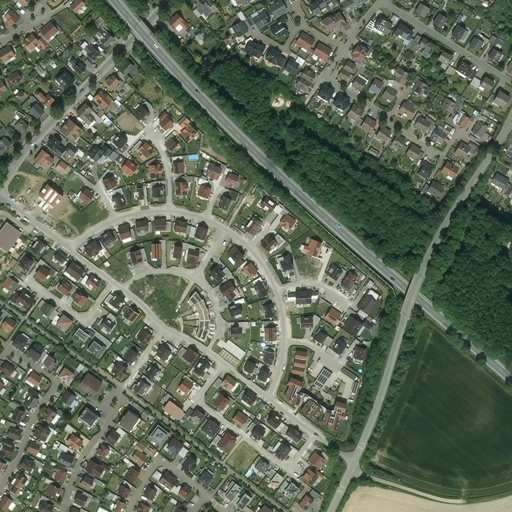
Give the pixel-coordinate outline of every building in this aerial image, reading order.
[(76,0),(75,1),(74,3),(70,7),(75,13),(79,10),(78,10),(82,7),(85,4),(81,0),(76,0)] [(204,1),(203,0),(192,0),(198,7),(196,9),(201,15),(204,12),(207,16),(213,12),(210,7),(204,1)] [(283,3),(281,0),(280,0),(275,3),(280,13),(286,10),(283,3)] [(324,0),(316,0),(322,12),(329,8),(324,0)] [(333,0),(324,0),(329,8),(335,4),(333,0)] [(352,0),(340,0),(340,1),(341,3),(346,13),(357,6),(352,0)] [(315,1),(309,4),(315,16),(322,12),(315,1)] [(275,3),(269,7),(275,16),(280,13),(275,3)] [(218,10),(213,4),(210,7),(213,12),(214,13),(218,10)] [(428,8),(421,4),(415,12),(422,17),(428,8)] [(201,15),(196,9),(193,12),(198,18),(201,15)] [(12,11),(6,16),(5,17),(8,20),(9,21),(7,22),(11,26),(15,22),(15,23),(19,19),(12,11)] [(270,21),(264,12),(259,15),(264,25),(270,21)] [(177,13),(169,21),(174,27),(179,23),(183,20),(177,13)] [(339,13),(331,17),(330,16),(322,21),(328,31),(336,26),(337,28),(345,23),(339,13)] [(439,14),(433,23),(440,27),(444,21),(445,22),(447,18),(439,14)] [(253,19),(252,19),(255,24),(258,28),(264,25),(259,15),(253,19)] [(393,21),(391,24),(394,26),(399,18),(393,15),(390,19),(393,21)] [(280,23),(281,25),(287,21),(284,16),(276,21),(278,24),(280,23)] [(105,25),(98,17),(94,23),(99,29),(99,28),(100,29),(105,25)] [(375,24),(374,27),(380,31),(386,21),(380,17),(375,24)] [(392,25),(386,21),(380,31),(386,34),(392,25)] [(58,30),(50,22),(45,27),(52,35),(58,30)] [(248,31),(242,22),(232,27),(238,37),(248,31)] [(348,22),(343,25),(346,31),(351,28),(349,23),(348,22)] [(278,24),(270,29),(275,35),(276,34),(278,37),(287,32),(285,27),(283,28),(281,25),(280,23),(278,24)] [(400,24),(392,37),(395,39),(399,34),(398,33),(403,26),(400,24)] [(465,30),(458,25),(457,28),(456,28),(452,35),(459,39),(465,30)] [(190,35),(196,30),(192,26),(186,31),(190,35)] [(403,26),(398,33),(399,34),(402,36),(401,38),(404,40),(406,38),(408,40),(409,37),(412,33),(406,29),(406,28),(403,26)] [(52,35),(45,27),(40,32),(47,40),(52,35)] [(107,33),(106,35),(100,29),(96,33),(102,39),(100,40),(107,47),(114,39),(107,33)] [(195,36),(199,41),(206,35),(202,30),(195,36)] [(88,33),(84,38),(89,43),(93,39),(88,33)] [(314,40),(302,33),(296,43),(308,50),(314,40)] [(38,41),(32,35),(29,37),(26,39),(26,40),(23,43),(26,46),(27,46),(31,50),(33,47),(34,48),(37,45),(36,45),(38,43),(39,42),(38,41)] [(489,40),(483,36),(481,40),(483,41),(482,42),(486,45),(489,40)] [(478,39),(475,37),(472,42),(473,42),(470,46),(477,51),(482,42),(483,41),(481,40),(479,39),(478,39)] [(47,44),(41,38),(38,41),(39,42),(38,43),(43,48),(47,44)] [(423,38),(418,46),(424,49),(423,50),(427,52),(429,49),(432,44),(423,38)] [(93,47),(92,49),(85,41),(80,46),(88,53),(86,54),(93,61),(100,54),(93,47)] [(253,44),(250,41),(248,44),(247,43),(243,45),(241,49),(245,51),(245,50),(248,51),(248,53),(251,55),(252,54),(257,45),(255,43),(253,44)] [(331,50),(319,43),(313,53),(325,60),(331,50)] [(264,48),(258,44),(257,45),(252,54),(258,57),(259,57),(260,55),(264,48)] [(366,49),(359,44),(357,47),(355,50),(365,56),(368,51),(368,50),(366,49)] [(10,48),(9,46),(8,46),(3,49),(9,59),(14,55),(11,50),(10,48)] [(9,59),(3,49),(0,51),(0,56),(0,57),(3,62),(9,59)] [(271,49),(265,58),(269,60),(268,61),(272,63),(272,62),(275,64),(276,64),(280,56),(281,55),(278,53),(278,52),(275,50),(275,51),(271,49)] [(427,52),(423,50),(424,49),(421,53),(427,57),(431,51),(429,49),(427,52)] [(501,54),(494,49),(488,58),(495,62),(501,54)] [(365,56),(355,50),(353,53),(352,56),(354,57),(362,62),(365,56)] [(449,55),(442,51),(438,59),(447,65),(449,62),(452,57),(449,55)] [(286,60),(280,56),(276,64),(281,67),(286,60)] [(42,64),(45,68),(53,62),(50,58),(42,64)] [(289,58),(283,68),(287,70),(290,72),(293,74),(294,73),(298,66),(299,64),(296,62),(293,60),(289,58)] [(127,61),(120,68),(126,74),(133,67),(127,61)] [(354,65),(348,61),(344,67),(343,69),(350,73),(349,72),(351,70),(352,71),(355,67),(355,66),(354,65)] [(74,67),(73,68),(80,75),(85,69),(79,62),(78,64),(74,67)] [(461,62),(457,69),(466,75),(466,74),(468,71),(470,68),(461,62)] [(34,68),(41,75),(45,71),(38,64),(34,68)] [(358,69),(356,73),(359,75),(360,74),(364,67),(361,65),(360,65),(358,69)] [(312,72),(306,68),(305,70),(303,70),(302,72),(302,74),(301,77),(310,83),(311,83),(315,76),(311,74),(312,72)] [(408,74),(398,68),(393,69),(393,70),(394,69),(395,73),(394,73),(394,74),(395,74),(395,76),(396,76),(396,77),(395,80),(401,84),(402,83),(403,84),(407,78),(406,78),(408,74)] [(341,72),(338,76),(345,81),(350,73),(343,69),(341,72)] [(473,71),(471,73),(468,71),(466,74),(468,75),(467,76),(473,79),(474,77),(476,73),(473,71)] [(14,74),(5,80),(8,87),(15,83),(16,84),(20,81),(20,80),(21,80),(17,72),(14,74)] [(74,81),(64,72),(57,79),(66,89),(74,81)] [(38,75),(34,80),(41,86),(45,82),(38,75)] [(120,82),(113,76),(106,83),(115,92),(119,87),(117,85),(120,82)] [(310,83),(301,77),(300,79),(298,79),(297,80),(299,87),(300,87),(305,90),(305,91),(310,83)] [(357,77),(352,85),(360,90),(364,83),(362,82),(363,80),(357,77)] [(487,79),(485,77),(480,85),(489,90),(494,83),(490,80),(487,78),(487,79)] [(381,83),(375,80),(370,87),(374,89),(373,91),(377,93),(382,86),(383,84),(381,83)] [(401,84),(395,80),(394,82),(395,82),(393,85),(399,88),(401,84)] [(419,81),(418,81),(417,83),(413,90),(414,91),(414,94),(416,95),(419,94),(421,95),(423,92),(427,95),(430,89),(426,86),(427,86),(419,81)] [(326,86),(324,85),(320,92),(317,97),(327,102),(327,103),(330,98),(334,91),(332,90),(332,89),(326,86)] [(305,90),(300,87),(297,93),(302,96),(305,90)] [(391,89),(388,87),(382,96),(386,99),(388,98),(391,100),(390,101),(391,101),(397,92),(391,89)] [(23,102),(29,95),(24,91),(18,97),(23,102)] [(106,107),(111,101),(108,98),(109,97),(105,93),(104,94),(101,91),(93,99),(99,105),(101,104),(105,108),(106,107)] [(509,98),(499,91),(494,100),(498,102),(497,104),(503,107),(509,98)] [(45,98),(40,93),(37,96),(42,101),(45,98)] [(341,95),(339,94),(335,101),(332,106),(333,106),(342,112),(345,107),(349,100),(347,99),(342,95),(341,95)] [(42,101),(48,107),(54,100),(48,95),(45,98),(42,101)] [(29,100),(35,105),(36,104),(37,105),(39,103),(33,96),(29,100)] [(109,109),(113,112),(119,107),(109,97),(108,98),(111,101),(106,107),(109,110),(109,109)] [(454,103),(446,99),(443,103),(445,105),(443,108),(451,112),(453,108),(452,108),(454,105),(455,104),(454,103)] [(463,103),(457,100),(454,103),(455,104),(454,105),(459,109),(463,103)] [(143,103),(141,105),(149,113),(153,110),(152,106),(148,102),(145,105),(143,103)] [(406,104),(404,103),(399,110),(403,113),(402,114),(406,116),(407,115),(410,117),(414,110),(411,108),(411,107),(406,104)] [(37,105),(36,104),(35,105),(30,110),(31,111),(30,112),(34,115),(38,118),(44,112),(37,105)] [(92,109),(86,104),(77,113),(83,119),(88,114),(92,109)] [(134,112),(143,121),(150,114),(149,113),(141,105),(134,112)] [(363,111),(354,105),(347,115),(356,120),(357,121),(363,111)] [(158,118),(162,121),(166,117),(168,115),(165,112),(158,118)] [(462,116),(463,115),(460,112),(458,115),(456,114),(453,119),(453,124),(456,125),(457,124),(455,123),(460,115),(461,116),(462,116)] [(88,114),(83,119),(89,124),(94,119),(88,114)] [(461,116),(460,115),(455,123),(457,124),(463,128),(469,118),(463,115),(462,116),(461,116)] [(187,122),(188,124),(190,121),(185,116),(178,122),(182,127),(187,122)] [(419,129),(425,120),(419,116),(416,121),(413,126),(415,128),(417,127),(419,129)] [(159,124),(166,130),(173,123),(166,117),(162,121),(159,124)] [(376,123),(367,117),(362,125),(365,126),(364,129),(370,132),(376,123)] [(359,118),(357,121),(356,120),(353,124),(358,127),(362,120),(359,118)] [(15,119),(9,125),(12,129),(15,126),(18,123),(15,119)] [(22,121),(20,120),(18,123),(15,126),(22,133),(28,127),(22,121)] [(82,130),(69,120),(66,124),(64,126),(61,131),(70,138),(73,141),(73,140),(82,130)] [(430,123),(425,120),(419,129),(422,130),(422,132),(424,133),(427,128),(430,123)] [(488,126),(478,121),(475,126),(485,132),(488,126)] [(189,141),(197,133),(188,124),(187,122),(182,127),(185,129),(181,134),(189,141)] [(485,132),(475,126),(471,132),(481,138),(485,132)] [(390,131),(382,127),(376,136),(379,137),(379,139),(382,140),(384,140),(385,141),(388,137),(387,137),(390,131)] [(441,131),(436,128),(430,137),(436,140),(441,131)] [(370,132),(369,132),(367,136),(371,139),(376,131),(372,129),(370,132)] [(447,134),(441,131),(436,140),(441,144),(447,134)] [(120,134),(118,137),(117,136),(115,139),(115,140),(113,142),(119,148),(120,149),(125,144),(127,141),(125,139),(123,136),(122,137),(120,134)] [(165,140),(167,143),(171,139),(173,136),(171,134),(165,140)] [(399,148),(402,144),(405,140),(397,136),(392,143),(395,144),(395,146),(399,148)] [(4,137),(0,140),(0,153),(1,154),(5,150),(8,146),(11,144),(4,137)] [(61,142),(54,137),(47,145),(54,150),(59,145),(61,142)] [(175,149),(175,148),(178,145),(171,139),(167,143),(165,145),(172,152),(175,149)] [(138,151),(139,150),(144,145),(140,141),(133,147),(138,151)] [(144,145),(139,150),(147,158),(153,151),(150,148),(151,147),(149,145),(148,146),(146,143),(144,145)] [(390,148),(397,152),(399,148),(395,146),(395,144),(392,143),(390,146),(390,148)] [(467,146),(461,143),(457,150),(461,152),(460,154),(464,157),(468,151),(470,148),(467,146)] [(476,147),(469,143),(467,146),(470,148),(468,151),(472,153),(476,147)] [(77,150),(70,144),(65,150),(73,156),(77,150)] [(128,148),(125,144),(120,149),(119,148),(117,150),(122,154),(128,148)] [(407,147),(402,144),(399,148),(397,152),(402,155),(407,147)] [(59,145),(54,150),(60,155),(65,150),(59,145)] [(415,147),(412,145),(411,145),(406,154),(410,156),(411,155),(416,158),(420,151),(420,150),(417,149),(417,148),(416,147),(415,147)] [(101,150),(95,146),(89,155),(96,161),(99,157),(100,158),(102,155),(101,155),(102,153),(103,152),(101,150)] [(104,146),(101,150),(103,152),(102,153),(107,156),(111,151),(104,146)] [(378,152),(370,148),(368,152),(375,156),(378,152)] [(38,156),(34,160),(42,166),(46,161),(49,157),(48,157),(45,154),(42,151),(38,156)] [(420,151),(416,158),(415,159),(419,161),(423,154),(420,151)] [(121,164),(124,159),(125,159),(119,154),(115,160),(121,164)] [(49,157),(46,161),(51,164),(55,159),(50,155),(48,157),(49,157)] [(149,166),(156,165),(155,158),(147,162),(148,167),(150,166),(149,166)] [(121,164),(124,166),(122,168),(130,175),(137,167),(128,161),(127,161),(124,159),(121,164)] [(78,160),(75,164),(80,168),(84,163),(78,160)] [(68,166),(61,161),(56,168),(63,173),(68,166)] [(182,162),(173,163),(175,173),(183,172),(182,162)] [(453,165),(448,162),(446,166),(445,165),(442,171),(453,177),(457,171),(458,168),(453,165)] [(463,167),(455,162),(453,165),(458,168),(457,171),(459,173),(463,167)] [(211,164),(208,171),(207,170),(206,174),(207,174),(206,175),(211,177),(210,178),(214,179),(214,178),(217,179),(220,173),(222,168),(220,168),(211,164)] [(432,169),(424,164),(422,167),(423,170),(420,175),(426,178),(432,169)] [(160,169),(159,165),(156,165),(149,166),(150,166),(151,178),(161,176),(160,172),(161,172),(161,168),(160,169)] [(83,176),(88,170),(83,166),(78,172),(83,176)] [(229,173),(226,182),(235,186),(239,177),(229,173)] [(509,181),(497,174),(492,181),(496,183),(495,184),(504,189),(508,183),(509,181)] [(107,190),(116,186),(112,177),(103,181),(107,190)] [(444,188),(433,181),(431,184),(430,186),(427,191),(428,191),(438,197),(444,188)] [(182,183),(175,183),(175,191),(176,191),(176,194),(187,194),(187,190),(187,186),(186,186),(186,182),(182,183)] [(63,196),(47,184),(39,195),(55,207),(63,196)] [(430,186),(426,184),(421,192),(426,194),(428,191),(427,191),(430,186)] [(206,187),(201,185),(198,195),(207,198),(211,189),(206,187)] [(153,197),(162,197),(162,194),(162,190),(162,187),(160,187),(152,187),(152,188),(153,197)] [(113,191),(116,197),(121,195),(124,194),(121,188),(113,191)] [(88,203),(94,195),(86,189),(80,197),(88,203)] [(230,190),(227,198),(231,200),(235,202),(239,194),(230,190)] [(126,204),(121,195),(116,197),(112,199),(116,208),(126,204)] [(227,198),(223,196),(222,200),(221,199),(221,200),(222,200),(221,202),(220,202),(218,207),(227,210),(231,200),(227,198)] [(272,210),(276,205),(266,198),(261,205),(264,208),(263,208),(267,211),(267,210),(270,213),(272,210)] [(276,205),(272,210),(279,215),(279,214),(283,209),(284,207),(279,204),(278,206),(276,205)] [(283,209),(279,214),(284,217),(286,215),(288,212),(283,209)] [(253,217),(260,222),(262,219),(255,214),(253,217)] [(295,222),(286,215),(284,217),(280,223),(283,225),(283,226),(286,228),(286,227),(289,230),(295,222)] [(253,217),(249,223),(257,229),(262,223),(260,222),(253,217)] [(155,220),(155,230),(165,230),(166,230),(165,222),(165,220),(155,220)] [(144,231),(148,231),(147,223),(146,221),(136,223),(137,232),(141,232),(144,232),(144,231)] [(187,223),(177,221),(175,230),(177,230),(177,231),(181,232),(181,231),(185,232),(187,225),(187,223)] [(0,246),(1,247),(7,252),(21,233),(7,222),(0,231),(0,246)] [(249,223),(244,229),(253,235),(257,229),(249,223)] [(129,230),(127,225),(118,228),(122,239),(131,236),(129,230)] [(207,230),(199,226),(198,229),(195,236),(195,237),(204,240),(207,230)] [(195,237),(195,236),(198,229),(192,227),(190,235),(189,235),(195,237)] [(107,246),(115,240),(111,234),(109,232),(101,238),(107,246)] [(278,234),(272,239),(277,244),(279,245),(284,240),(278,234)] [(275,246),(277,244),(272,239),(269,236),(261,244),(269,252),(272,249),(273,250),(276,246),(275,246)] [(44,248),(46,245),(38,239),(31,249),(39,255),(44,248)] [(316,257),(321,243),(311,240),(309,248),(305,247),(303,253),(307,254),(316,257)] [(101,249),(97,243),(95,241),(92,244),(91,243),(88,246),(88,247),(85,249),(90,257),(94,255),(95,256),(99,253),(98,252),(101,249)] [(99,241),(97,243),(101,249),(102,250),(105,248),(99,241)] [(161,249),(161,244),(159,244),(152,244),(152,258),(161,258),(161,249)] [(182,250),(182,247),(174,246),(173,257),(181,258),(182,250)] [(238,249),(238,250),(235,247),(227,253),(236,263),(241,259),(244,256),(238,249)] [(195,251),(189,249),(189,250),(187,258),(188,258),(187,262),(196,264),(197,260),(197,261),(199,252),(195,251)] [(59,250),(54,257),(62,264),(65,260),(68,257),(59,250)] [(140,250),(130,253),(132,263),(143,261),(142,258),(140,250)] [(290,259),(288,254),(283,256),(283,257),(284,261),(281,262),(283,269),(284,271),(287,270),(293,268),(290,259)] [(27,270),(33,262),(26,257),(20,265),(27,270)] [(8,265),(12,267),(16,261),(13,258),(8,265)] [(35,266),(39,269),(42,266),(45,262),(41,259),(35,266)] [(241,259),(236,263),(234,264),(237,268),(244,263),(241,259)] [(302,272),(313,276),(318,263),(307,259),(302,272)] [(85,270),(73,261),(65,271),(77,280),(85,270)] [(250,263),(243,268),(250,277),(257,272),(250,263)] [(124,278),(107,265),(103,270),(120,283),(124,278)] [(341,270),(333,265),(326,274),(328,274),(326,277),(333,282),(335,279),(336,280),(338,277),(342,271),(341,270)] [(49,272),(42,266),(39,269),(36,274),(43,280),(49,272)] [(222,271),(217,266),(210,272),(212,275),(212,276),(214,278),(215,278),(217,281),(224,275),(225,275),(222,271)] [(225,275),(224,275),(226,278),(231,274),(226,267),(222,271),(225,275)] [(353,284),(358,277),(349,271),(340,284),(343,286),(342,287),(348,291),(353,284)] [(9,278),(15,282),(15,281),(14,280),(16,277),(9,272),(6,276),(9,278)] [(86,283),(90,278),(86,275),(83,279),(81,282),(85,285),(86,283)] [(100,282),(92,276),(90,278),(86,283),(95,290),(100,282)] [(253,282),(255,286),(262,283),(265,290),(266,289),(260,277),(253,282)] [(15,282),(9,278),(3,285),(12,291),(17,284),(15,282)] [(160,280),(154,280),(155,289),(163,288),(163,279),(163,278),(160,279),(160,280)] [(150,281),(145,283),(148,291),(155,289),(154,280),(153,279),(150,280),(150,281)] [(169,280),(163,279),(163,288),(171,289),(173,280),(173,279),(169,279),(169,280)] [(179,282),(173,280),(171,289),(179,291),(182,282),(179,281),(179,282)] [(365,286),(369,289),(370,289),(374,284),(370,280),(365,286)] [(71,286),(64,281),(58,288),(66,295),(68,292),(72,287),(71,286)] [(136,287),(141,295),(148,291),(145,283),(144,282),(141,284),(141,285),(136,287)] [(235,289),(231,282),(230,282),(229,282),(225,284),(225,285),(219,288),(223,295),(223,296),(226,301),(235,296),(239,294),(236,288),(235,289)] [(72,287),(68,292),(72,294),(75,289),(77,287),(72,283),(71,286),(72,287)] [(255,286),(254,286),(256,290),(255,291),(257,294),(259,298),(267,294),(265,290),(262,283),(255,286)] [(356,286),(353,284),(348,291),(351,293),(356,286)] [(70,296),(73,299),(79,292),(75,289),(72,294),(70,296)] [(369,289),(357,307),(360,309),(367,314),(370,315),(380,300),(378,299),(380,296),(370,289),(369,289)] [(20,295),(16,301),(17,301),(27,309),(34,299),(23,291),(20,295)] [(198,295),(196,291),(189,299),(195,305),(202,300),(198,295)] [(16,301),(20,295),(16,292),(10,299),(15,303),(17,301),(16,301)] [(88,299),(79,292),(73,299),(82,306),(88,299)] [(303,292),(303,304),(311,303),(311,299),(311,292),(303,292)] [(110,303),(114,297),(110,294),(105,301),(109,304),(110,303)] [(118,309),(124,300),(116,294),(114,297),(110,303),(118,309)] [(263,306),(269,304),(268,298),(259,301),(261,307),(263,306)] [(204,304),(205,303),(203,299),(202,300),(195,305),(198,312),(207,309),(204,304)] [(49,317),(54,309),(55,308),(50,304),(49,305),(46,303),(42,308),(40,310),(49,317)] [(231,316),(242,313),(239,304),(235,305),(228,308),(231,316)] [(265,314),(266,318),(274,316),(273,312),(274,312),(273,308),(272,308),(271,304),(269,304),(263,306),(264,310),(263,310),(264,314),(265,314)] [(126,314),(130,308),(126,305),(121,311),(126,314)] [(139,314),(130,308),(126,314),(124,316),(132,323),(139,314)] [(335,324),(341,315),(331,308),(325,317),(335,324)] [(55,310),(54,309),(49,317),(53,320),(57,315),(59,313),(55,310)] [(208,313),(207,309),(198,312),(199,320),(209,320),(208,313)] [(367,314),(360,309),(357,313),(364,318),(367,314)] [(110,313),(106,318),(113,323),(116,318),(110,313)] [(73,321),(63,314),(61,318),(57,323),(66,330),(73,321)] [(61,318),(57,315),(53,320),(52,323),(55,325),(57,323),(61,318)] [(362,324),(350,316),(344,326),(357,334),(363,325),(362,324)] [(7,317),(6,319),(2,325),(10,331),(16,323),(9,318),(7,317)] [(113,323),(106,318),(103,322),(101,320),(98,324),(109,332),(111,329),(112,330),(116,325),(113,323)] [(301,328),(312,327),(311,319),(308,319),(308,318),(304,318),(305,319),(301,320),(301,328)] [(363,325),(369,330),(373,324),(365,319),(362,324),(363,325)] [(209,324),(210,320),(209,320),(199,320),(199,328),(208,330),(209,324)] [(144,330),(150,334),(153,331),(146,326),(143,329),(144,330)] [(80,338),(84,341),(89,335),(83,331),(79,328),(72,337),(77,341),(80,338)] [(196,336),(204,340),(207,334),(209,331),(208,330),(199,328),(196,336)] [(231,328),(232,338),(241,337),(241,328),(237,328),(234,328),(231,328)] [(265,329),(265,333),(265,336),(265,340),(275,340),(275,336),(276,336),(276,332),(275,332),(275,328),(273,328),(265,328),(265,329)] [(83,331),(89,335),(92,338),(95,334),(89,330),(89,331),(87,329),(85,331),(84,330),(83,331)] [(146,344),(152,336),(150,334),(144,330),(138,338),(146,344)] [(322,342),(327,335),(320,331),(315,339),(322,343),(322,342)] [(21,337),(18,335),(13,343),(15,345),(15,346),(18,348),(18,347),(21,349),(24,345),(27,341),(26,341),(24,339),(25,339),(21,336),(21,337)] [(333,339),(327,335),(322,342),(328,347),(333,339)] [(29,337),(26,341),(27,341),(24,345),(28,348),(33,341),(29,337)] [(106,348),(95,340),(88,349),(99,357),(106,348)] [(332,350),(340,355),(340,354),(345,347),(347,345),(339,340),(332,350)] [(131,348),(137,352),(140,348),(132,343),(129,347),(130,348),(131,348)] [(168,343),(164,347),(171,352),(174,348),(168,343)] [(32,349),(31,348),(28,353),(37,360),(38,358),(41,355),(40,355),(43,351),(43,350),(40,349),(41,347),(38,345),(37,346),(35,345),(32,349)] [(165,360),(171,352),(164,347),(163,346),(156,354),(165,360)] [(353,357),(363,360),(366,349),(356,346),(355,350),(353,350),(352,357),(353,357)] [(183,357),(188,351),(182,347),(177,354),(182,358),(184,357),(183,357)] [(124,357),(131,363),(138,354),(137,352),(131,348),(130,348),(124,357)] [(184,357),(191,363),(198,354),(190,348),(188,351),(183,357),(184,357)] [(292,373),(303,375),(307,352),(296,350),(292,373)] [(46,353),(43,351),(40,355),(41,355),(38,358),(41,361),(46,354),(46,353)] [(265,351),(263,361),(272,365),(273,361),(274,356),(273,356),(274,352),(265,351)] [(46,354),(41,361),(44,364),(49,356),(46,354)] [(49,356),(44,364),(48,367),(47,368),(51,371),(56,363),(52,361),(54,359),(49,356)] [(119,362),(122,365),(125,362),(118,356),(116,359),(119,361),(119,362)] [(194,370),(202,376),(205,372),(206,372),(208,369),(210,366),(212,364),(203,357),(202,360),(200,363),(200,362),(197,366),(194,370)] [(231,363),(236,366),(239,362),(235,358),(231,363)] [(152,365),(158,370),(161,366),(154,361),(152,365)] [(256,365),(248,361),(244,370),(248,372),(248,373),(251,375),(252,373),(255,367),(256,365)] [(112,371),(120,377),(127,369),(122,365),(119,362),(112,371)] [(14,369),(6,363),(1,370),(5,373),(7,375),(8,375),(9,376),(14,369)] [(158,370),(152,365),(145,372),(153,379),(157,375),(158,376),(161,372),(158,370)] [(25,372),(17,366),(15,370),(23,375),(25,372)] [(73,374),(65,368),(63,370),(62,371),(61,373),(60,375),(59,377),(67,382),(70,378),(73,374)] [(321,389),(332,374),(324,368),(313,384),(321,389)] [(357,377),(344,368),(341,372),(354,381),(357,377)] [(270,373),(262,369),(257,378),(262,380),(262,382),(265,383),(266,381),(268,382),(270,378),(268,377),(270,373)] [(75,370),(73,374),(70,378),(74,380),(80,373),(75,370)] [(41,379),(32,372),(29,376),(27,379),(37,386),(41,379)] [(210,376),(206,372),(205,372),(202,376),(202,377),(206,380),(210,376)] [(95,378),(87,373),(83,379),(79,384),(87,389),(95,378)] [(140,379),(147,384),(150,380),(143,375),(140,379)] [(1,376),(0,377),(0,381),(4,384),(5,386),(8,381),(1,376)] [(236,382),(228,376),(223,382),(222,383),(225,385),(224,386),(227,388),(228,388),(231,390),(236,382)] [(298,405),(302,395),(296,392),(298,388),(300,390),(303,382),(290,377),(287,384),(289,385),(284,397),(292,400),(291,402),(298,405)] [(102,383),(95,378),(87,389),(94,394),(98,389),(102,383)] [(218,389),(222,383),(223,382),(218,378),(213,385),(218,389)] [(140,379),(136,385),(135,384),(130,390),(136,394),(138,391),(142,394),(144,391),(146,392),(150,386),(147,384),(140,379)] [(190,383),(185,380),(180,387),(187,393),(192,385),(190,383)] [(28,393),(30,395),(30,394),(35,398),(38,394),(31,389),(28,393)] [(71,389),(69,392),(75,397),(76,398),(79,394),(71,389)] [(242,398),(247,393),(243,390),(238,397),(242,400),(243,399),(242,398)] [(69,392),(67,391),(62,399),(70,405),(75,397),(69,392)] [(256,398),(248,391),(247,393),(242,398),(243,399),(251,405),(256,398)] [(35,398),(30,394),(30,395),(25,402),(32,407),(38,400),(35,398)] [(163,399),(168,403),(169,401),(170,401),(172,397),(168,394),(163,399)] [(227,399),(220,394),(213,403),(222,410),(227,403),(229,401),(227,399)] [(313,401),(309,399),(301,410),(307,415),(309,413),(315,418),(322,408),(319,406),(318,407),(312,402),(313,401)] [(164,409),(171,414),(177,406),(170,401),(169,401),(168,403),(164,409)] [(329,428),(337,430),(340,419),(344,420),(346,412),(344,412),(347,404),(336,401),(334,409),(336,409),(334,416),(328,415),(329,413),(325,412),(322,423),(329,426),(329,428)] [(177,406),(171,414),(177,419),(182,411),(183,411),(177,406)] [(93,412),(86,407),(78,418),(92,429),(101,418),(93,412)] [(19,410),(16,408),(16,409),(12,418),(19,422),(24,412),(19,410)] [(55,413),(48,408),(46,411),(46,410),(43,413),(44,414),(42,417),(50,423),(56,414),(55,413)] [(56,414),(62,418),(65,415),(58,409),(55,413),(56,414)] [(189,416),(191,417),(195,413),(189,409),(186,414),(184,416),(187,418),(189,416)] [(132,412),(128,410),(118,423),(123,427),(131,433),(141,419),(138,417),(138,416),(133,412),(132,412)] [(195,413),(191,417),(199,423),(204,416),(202,414),(202,413),(200,411),(199,412),(197,410),(195,413)] [(149,414),(145,411),(141,415),(146,419),(149,414)] [(186,414),(182,411),(177,419),(180,421),(184,416),(186,414)] [(239,411),(233,419),(241,426),(248,418),(239,411)] [(281,420),(273,414),(268,422),(275,427),(280,421),(281,420)] [(203,428),(206,424),(206,425),(209,421),(206,419),(200,426),(203,428)] [(213,423),(210,420),(209,421),(206,425),(206,424),(203,428),(202,430),(208,434),(212,437),(220,427),(216,425),(217,424),(214,422),(213,423)] [(6,428),(10,429),(11,427),(15,428),(16,424),(7,421),(5,427),(6,428)] [(285,425),(280,421),(275,427),(275,428),(279,432),(285,425)] [(247,429),(252,433),(257,426),(252,422),(247,429)] [(74,429),(68,424),(64,429),(71,434),(74,429)] [(161,427),(158,424),(153,431),(148,437),(151,439),(151,440),(154,442),(164,428),(161,426),(161,427)] [(285,436),(286,435),(285,434),(290,428),(285,424),(285,425),(279,432),(285,436)] [(39,425),(36,430),(47,436),(50,431),(44,428),(39,425)] [(46,425),(44,428),(50,431),(54,433),(55,431),(46,425)] [(265,432),(257,426),(252,433),(251,434),(259,440),(265,432)] [(15,428),(11,427),(10,429),(8,435),(10,436),(9,437),(14,439),(14,438),(18,439),(21,431),(15,428)] [(121,429),(119,427),(115,432),(120,436),(122,438),(126,433),(121,429)] [(302,436),(291,427),(290,428),(285,434),(286,435),(297,443),(302,436)] [(167,430),(164,428),(154,442),(156,444),(157,444),(160,446),(165,440),(170,433),(166,431),(167,430)] [(47,436),(36,430),(34,435),(44,441),(47,436)] [(115,432),(113,430),(106,439),(113,444),(120,436),(115,432)] [(223,439),(218,446),(226,452),(236,440),(233,437),(230,435),(227,433),(223,439)] [(75,437),(72,435),(67,442),(77,449),(82,442),(79,440),(80,439),(76,436),(75,437)] [(212,442),(218,446),(223,439),(218,435),(212,442)] [(176,454),(177,453),(182,446),(173,439),(167,447),(173,452),(174,451),(176,452),(176,453),(176,454)] [(35,444),(31,442),(27,450),(37,454),(40,446),(35,444)] [(64,451),(63,452),(66,454),(68,448),(61,443),(58,448),(64,451)] [(137,450),(141,453),(144,447),(138,443),(134,448),(137,450)] [(275,453),(284,459),(287,454),(291,449),(282,443),(275,453)] [(11,446),(5,444),(5,445),(2,452),(11,455),(14,447),(11,446)] [(99,450),(97,452),(104,457),(109,450),(106,448),(102,445),(101,447),(100,447),(98,449),(99,450)] [(177,453),(183,458),(188,451),(182,446),(177,453)] [(292,450),(291,449),(287,454),(293,458),(298,451),(293,447),(292,450)] [(141,453),(137,450),(132,458),(140,464),(146,457),(141,453)] [(311,457),(309,460),(319,468),(325,460),(321,457),(322,456),(316,451),(313,454),(313,455),(311,458),(311,457)] [(66,454),(63,452),(59,461),(68,466),(73,457),(66,454)] [(179,463),(183,466),(188,459),(185,456),(179,463)] [(253,463),(256,466),(261,459),(266,463),(267,462),(259,456),(253,463)] [(183,466),(182,468),(187,472),(190,469),(192,470),(196,465),(194,463),(195,461),(190,457),(188,459),(183,466)] [(33,462),(25,458),(20,466),(29,471),(34,463),(33,462)] [(266,463),(261,459),(256,466),(255,467),(263,474),(269,465),(266,463)] [(90,472),(92,473),(97,464),(91,461),(90,462),(88,466),(86,470),(90,472)] [(102,463),(101,466),(104,468),(103,469),(108,472),(110,468),(102,463)] [(97,464),(92,473),(95,475),(99,477),(103,469),(104,468),(101,466),(99,465),(97,464)] [(131,468),(125,476),(132,482),(139,473),(135,469),(132,467),(131,468)] [(267,475),(272,479),(277,472),(272,469),(267,475)] [(318,476),(309,469),(303,478),(312,485),(318,476)] [(64,472),(58,470),(55,479),(63,481),(64,479),(65,476),(66,473),(64,472)] [(26,479),(26,480),(27,480),(30,476),(22,471),(20,475),(25,479),(26,479)] [(202,475),(199,479),(206,485),(212,477),(204,471),(202,475)] [(155,477),(159,481),(163,476),(159,472),(155,477)] [(159,481),(165,485),(171,476),(166,472),(163,476),(159,481)] [(284,478),(277,472),(272,479),(270,482),(277,487),(284,478)] [(14,478),(13,480),(22,486),(26,480),(26,479),(25,479),(20,475),(18,474),(15,478),(14,478)] [(85,476),(80,484),(88,489),(93,481),(85,476)] [(171,476),(165,485),(170,489),(173,485),(177,480),(171,476)] [(22,486),(13,480),(11,483),(12,483),(9,488),(11,489),(16,493),(17,492),(17,493),(22,486)] [(125,480),(122,486),(130,490),(132,486),(125,480)] [(225,497),(235,483),(232,481),(230,484),(227,488),(228,489),(223,496),(228,499),(227,500),(232,504),(233,504),(238,497),(236,495),(231,501),(225,497)] [(285,490),(290,484),(285,481),(280,488),(285,491),(285,490)] [(295,484),(291,482),(290,484),(285,490),(294,497),(300,489),(295,485),(295,484)] [(239,486),(235,483),(225,497),(231,501),(236,495),(240,490),(238,488),(239,486)] [(53,485),(50,484),(46,494),(51,496),(51,497),(56,498),(58,495),(59,492),(60,488),(55,487),(56,486),(55,485),(55,486),(53,485)] [(122,486),(122,485),(118,493),(126,497),(130,490),(122,486)] [(179,493),(182,488),(179,485),(177,487),(173,492),(177,495),(179,493)] [(191,490),(184,485),(182,488),(179,493),(185,498),(191,490)] [(152,489),(148,487),(144,495),(151,500),(156,491),(152,489)] [(17,492),(16,493),(11,489),(8,492),(10,494),(16,498),(19,494),(17,493),(17,492)] [(81,495),(78,493),(74,501),(83,506),(87,498),(81,495)] [(251,498),(245,493),(240,499),(236,505),(237,506),(242,510),(245,506),(251,498)] [(12,501),(12,502),(14,504),(18,499),(16,498),(10,494),(8,498),(12,501)] [(306,510),(314,500),(307,494),(299,504),(306,510)] [(40,499),(43,501),(43,500),(48,503),(50,499),(42,495),(40,499)] [(5,496),(0,502),(0,505),(6,510),(12,502),(12,501),(8,498),(5,496)] [(119,511),(124,503),(117,499),(112,510),(115,511),(119,511)] [(38,508),(44,511),(50,511),(54,507),(48,503),(43,500),(43,501),(38,508)] [(175,507),(177,508),(177,507),(183,510),(185,507),(178,502),(175,507)] [(140,504),(137,509),(138,510),(136,511),(148,511),(150,507),(144,504),(142,503),(141,505),(140,504)]
